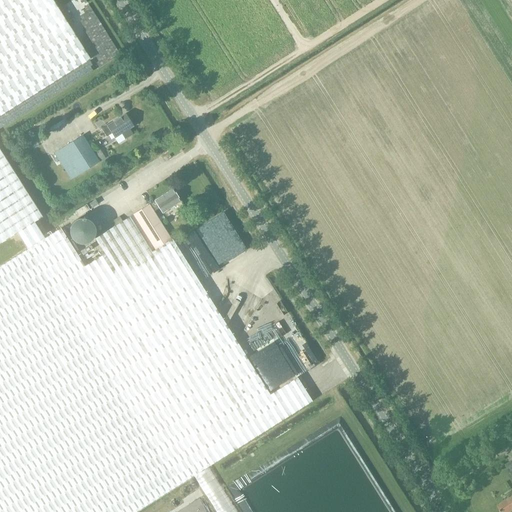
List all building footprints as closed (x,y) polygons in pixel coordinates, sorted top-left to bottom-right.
[(52,0),(0,0),(0,242),(42,216),(0,150),(0,115),(89,59),(52,0)] [(133,124),(131,122),(130,122),(125,114),(106,126),(107,126),(102,129),(106,136),(111,133),(114,138),(121,133),(123,136),(124,137),(126,137),(129,135),(130,134),(130,132),(128,129),(133,126),(132,125),(133,125),(133,124)] [(79,174),(99,162),(82,135),(54,153),(71,180),(79,174)] [(149,204),(153,210),(159,207),(162,212),(180,201),(173,189),(154,201),(149,204)] [(153,210),(149,204),(94,238),(104,254),(84,266),(60,228),(44,238),(34,222),(17,232),(27,248),(0,265),(0,511),(133,511),(311,401),(273,339),(246,356),(172,239),(171,239),(153,210)] [(81,244),(82,244),(83,244),(85,244),(86,243),(88,242),(89,242),(91,240),(92,239),(93,238),(94,236),(94,234),(95,233),(95,231),(95,229),(94,228),(94,226),(93,225),(93,224),(92,223),(91,221),(89,220),(88,220),(86,219),(85,218),(83,218),(81,218),(79,218),(77,219),(76,220),(74,221),(73,222),(72,223),(71,224),(70,225),(70,226),(69,228),(69,229),(69,231),(69,233),(69,234),(70,236),(71,238),(72,239),(73,241),(75,242),(76,243),(78,243),(79,244),(81,244)] [(90,244),(78,252),(84,261),(96,253),(90,244)] [(511,496),(497,506),(500,511),(508,511),(511,510),(511,496)]
